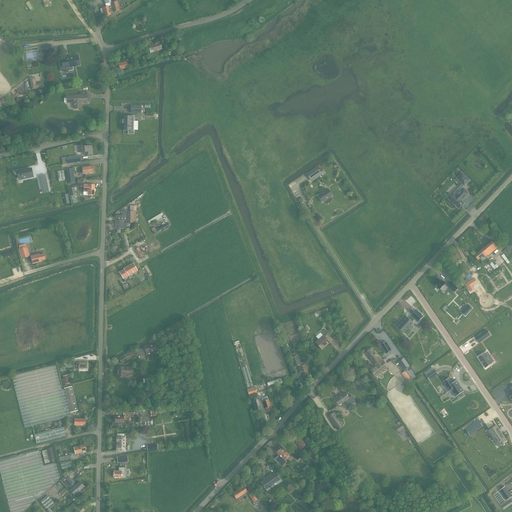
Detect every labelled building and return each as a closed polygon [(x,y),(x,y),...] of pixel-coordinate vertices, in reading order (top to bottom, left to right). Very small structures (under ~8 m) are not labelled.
[(104,0),(106,7),(100,9),(102,14),(104,14),(105,17),(111,15),(110,13),(113,12),(114,12),(119,11),(117,2),(111,3),(110,0),(104,0)] [(153,43),(148,45),(150,48),(149,48),(150,53),(162,49),(160,43),(153,45),(153,43)] [(50,44),(41,46),(42,53),(52,51),(50,44)] [(62,63),(59,63),(61,71),(66,70),(66,71),(67,73),(68,78),(70,77),(74,76),(73,67),(75,66),(75,65),(79,64),(78,55),(61,59),(62,63)] [(120,70),(128,68),(127,62),(118,64),(120,70)] [(33,78),(30,78),(32,89),(43,87),(43,83),(35,85),(33,78)] [(81,109),(80,102),(87,102),(87,95),(67,96),(67,103),(72,103),(74,105),(74,109),(81,109)] [(128,130),(127,134),(134,134),(134,130),(133,130),(134,121),(135,121),(135,116),(130,116),(123,116),(123,120),(122,120),(122,123),(123,123),(123,130),(128,130)] [(92,154),(91,146),(84,147),(84,145),(77,146),(78,153),(84,152),(84,155),(92,154)] [(80,155),(60,159),(61,165),(81,162),(80,155)] [(93,173),(92,166),(82,167),(82,169),(78,170),(79,173),(80,172),(81,175),(93,173)] [(306,174),(310,179),(320,172),(317,167),(306,174)] [(22,169),(18,170),(19,177),(22,177),(23,179),(33,177),(31,168),(23,170),(22,169)] [(66,170),(68,183),(75,182),(72,169),(66,170)] [(462,201),(463,199),(469,193),(464,189),(466,187),(464,185),(470,180),(465,175),(462,173),(461,174),(457,179),(462,183),(462,184),(449,198),(450,199),(449,200),(458,209),(464,203),(462,201)] [(94,195),(94,185),(88,184),(88,185),(83,185),(83,192),(83,195),(94,195)] [(318,195),(322,202),(332,196),(328,189),(318,195)] [(148,221),(150,223),(164,214),(162,212),(148,221)] [(115,220),(115,229),(123,229),(126,229),(126,223),(123,223),(123,221),(115,220)] [(169,223),(156,228),(157,231),(170,225),(169,223)] [(484,255),(485,257),(498,248),(492,241),(475,255),(478,260),(484,255)] [(506,256),(511,251),(511,249),(509,246),(504,249),(505,250),(503,251),(506,256)] [(27,247),(19,249),(22,259),(26,257),(25,254),(28,253),(27,247)] [(134,250),(140,259),(144,257),(138,247),(134,250)] [(39,254),(30,256),(32,264),(41,262),(41,261),(45,259),(44,254),(39,255),(39,254)] [(124,269),(119,272),(123,279),(137,271),(133,263),(123,268),(124,269)] [(433,283),(439,289),(445,283),(442,281),(441,282),(437,278),(433,283)] [(470,285),(472,287),(480,281),(478,279),(470,285)] [(447,285),(454,292),(458,289),(450,282),(447,285)] [(468,304),(461,312),(465,315),(472,308),(468,304)] [(397,327),(404,333),(405,332),(407,335),(411,331),(408,329),(413,323),(414,323),(412,322),(415,319),(418,322),(424,316),(423,316),(416,310),(416,309),(411,315),(411,316),(411,315),(412,316),(409,319),(406,317),(407,317),(398,327),(397,327)] [(315,342),(321,349),(329,342),(324,337),(327,334),(323,330),(320,333),(323,336),(315,342)] [(484,332),(475,338),(479,343),(487,337),(484,332)] [(386,341),(381,345),(386,353),(391,350),(386,341)] [(159,351),(158,344),(146,346),(146,353),(159,351)] [(463,348),(468,356),(473,353),(468,345),(463,348)] [(377,356),(378,355),(375,352),(374,353),(372,349),(366,353),(369,357),(373,363),(376,366),(371,370),(375,376),(387,366),(383,361),(379,364),(377,360),(379,358),(377,356)] [(487,351),(478,357),(485,368),(492,363),(487,356),(489,355),(487,351)] [(122,363),(131,358),(128,353),(119,358),(122,363)] [(301,364),(298,355),(290,358),(294,367),(301,364)] [(398,361),(404,370),(409,366),(403,358),(398,361)] [(302,372),(303,376),(308,374),(306,370),(307,370),(305,364),(298,367),(298,369),(298,370),(299,370),(300,373),(302,372)] [(62,389),(55,365),(12,376),(25,428),(69,417),(71,416),(70,413),(64,389),(62,389)] [(117,378),(125,378),(125,375),(131,375),(132,368),(117,367),(117,378)] [(434,370),(427,375),(429,380),(438,374),(435,370),(434,370)] [(405,371),(403,373),(407,379),(406,380),(408,383),(412,380),(405,371)] [(449,378),(443,382),(445,385),(449,391),(451,390),(456,397),(458,395),(460,398),(463,395),(461,393),(464,391),(456,380),(453,383),(449,378)] [(64,388),(64,389),(70,413),(78,411),(72,386),(64,388)] [(355,401),(351,395),(348,398),(344,392),(334,399),(338,406),(345,401),(348,405),(355,401)] [(266,408),(267,412),(272,410),(268,400),(262,402),(264,408),(266,408)] [(484,415),(493,408),(492,407),(483,414),(484,415)] [(334,413),(328,416),(337,430),(343,426),(342,425),(334,413)] [(114,416),(115,423),(118,423),(118,424),(119,426),(122,425),(123,424),(123,422),(124,422),(123,420),(126,420),(125,416),(114,416)] [(401,434),(406,431),(400,421),(397,423),(399,425),(396,428),(399,432),(401,434)] [(474,423),(465,429),(470,435),(478,430),(474,423)] [(496,426),(489,430),(491,433),(495,438),(498,443),(500,442),(501,442),(502,441),(501,441),(505,439),(501,434),(502,433),(501,433),(501,432),(500,432),(499,431),(500,430),(499,430),(499,429),(498,429),(496,426)] [(64,428),(34,435),(36,443),(66,435),(64,428)] [(117,446),(117,451),(120,451),(120,452),(122,452),(122,451),(124,451),(124,449),(126,449),(126,450),(129,451),(129,444),(126,444),(126,446),(124,446),(124,437),(124,434),(117,434),(117,437),(117,442),(118,442),(118,446),(117,446)] [(302,449),(307,443),(301,437),(295,442),(302,449)] [(74,451),(75,454),(80,453),(80,455),(82,454),(82,453),(81,451),(86,450),(85,444),(71,448),(72,452),(74,451)] [(52,448),(47,449),(47,450),(42,451),(45,464),(56,461),(52,448)] [(276,453),(284,460),(289,455),(286,452),(285,453),(280,448),(276,453)] [(0,460),(0,471),(10,511),(22,511),(60,478),(56,463),(43,466),(39,450),(0,460)] [(294,450),(290,454),(295,458),(296,456),(299,459),(301,456),(294,450)] [(71,460),(61,462),(62,469),(72,467),(71,460)] [(126,478),(126,467),(119,467),(119,471),(114,471),(114,477),(121,477),(121,478),(126,478)] [(266,479),(261,483),(265,489),(276,482),(277,484),(282,481),(275,471),(271,474),(265,478),(266,479)] [(84,486),(80,481),(75,485),(73,483),(74,482),(69,477),(64,482),(69,487),(71,489),(70,490),(75,495),(84,486)] [(235,491),(236,491),(233,493),(236,499),(247,492),(243,486),(235,491)] [(505,487),(500,490),(507,500),(511,497),(505,487)] [(249,495),(253,502),(257,499),(253,493),(249,495)] [(46,509),(53,503),(47,495),(40,501),(46,509)] [(243,508),(245,511),(248,511),(256,507),(253,502),(243,508)]
